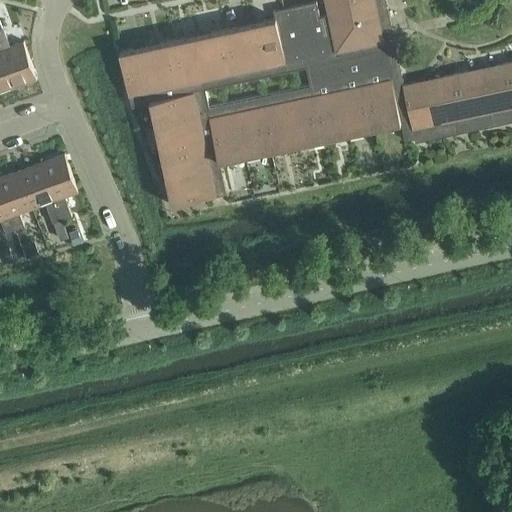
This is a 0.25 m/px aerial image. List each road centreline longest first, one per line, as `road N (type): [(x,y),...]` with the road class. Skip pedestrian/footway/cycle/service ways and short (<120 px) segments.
road 1 (unclassified): [(146,328),(511,246)]
road 2 (residential): [(146,328),(129,251),(67,109)]
road 3 (unclassified): [(0,362),(146,328)]
